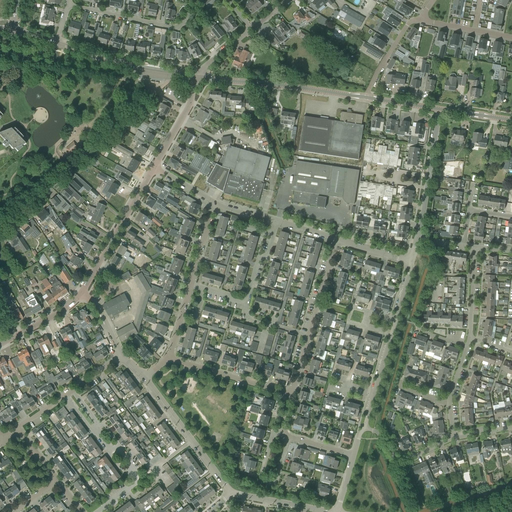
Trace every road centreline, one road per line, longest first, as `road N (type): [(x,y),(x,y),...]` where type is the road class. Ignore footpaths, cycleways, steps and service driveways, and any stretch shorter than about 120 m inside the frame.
road 1 (tertiary): [(438,109),(195,77)]
road 2 (residential): [(72,390),(98,423),(92,428),(110,451),(117,446),(135,477),(95,511)]
road 3 (unclassified): [(231,493),(144,376)]
road 4 (residential): [(68,4),(175,27),(199,0)]
road 5 (tertiary): [(195,77),(141,71),(55,43)]
road 6 (tertiary): [(82,291),(153,167)]
road 7 (residential): [(291,394),(168,358)]
